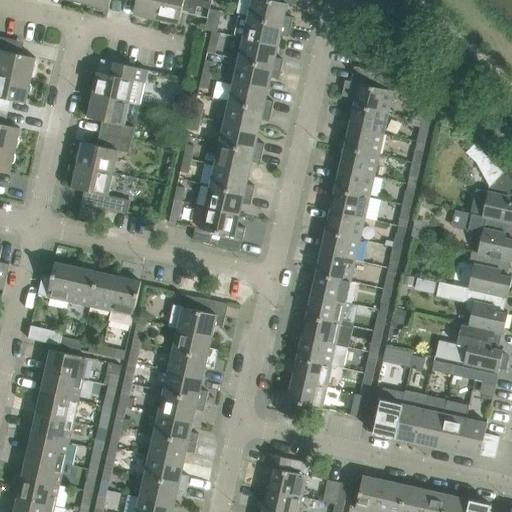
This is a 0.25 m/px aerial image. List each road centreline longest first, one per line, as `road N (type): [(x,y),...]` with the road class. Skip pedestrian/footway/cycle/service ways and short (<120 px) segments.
road 1 (residential): [(507,486),(238,421)]
road 2 (residential): [(270,275),(327,19)]
road 3 (residential): [(270,275),(37,222)]
road 4 (residential): [(37,222),(79,26)]
road 5 (residential): [(0,379),(37,222)]
road 6 (residential): [(238,421),(270,275)]
